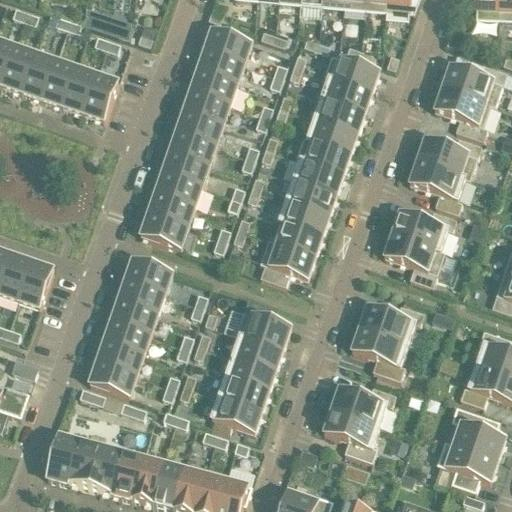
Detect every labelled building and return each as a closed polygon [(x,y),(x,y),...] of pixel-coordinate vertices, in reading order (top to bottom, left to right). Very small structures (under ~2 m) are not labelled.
[(279,0),(278,9),(301,11),(301,0),(279,0)] [(301,0),(301,11),(322,13),(323,0),(301,0)] [(323,0),(322,13),(344,15),(345,0),(323,0)] [(345,0),(344,15),(365,17),(366,0),(345,0)] [(366,0),(365,17),(387,19),(388,0),(366,0)] [(388,0),(387,19),(409,21),(411,0),(388,0)] [(477,0),(476,26),(499,27),(500,0),(477,0)] [(511,0),(500,0),(499,27),(511,27),(511,0)] [(13,24),(25,28),(28,19),(17,15),(13,24)] [(124,27),(86,15),(84,31),(119,43),(124,27)] [(215,29),(221,31),(224,23),(212,18),(209,27),(215,29)] [(28,19),(25,28),(36,32),(39,23),(28,19)] [(56,33),(67,37),(71,27),(59,23),(56,33)] [(71,27),(67,37),(79,41),(82,31),(71,27)] [(213,37),(205,59),(245,73),(252,51),(213,37)] [(261,46),(273,50),(276,42),(264,38),(261,46)] [(141,41),(138,50),(151,54),(153,45),(141,41)] [(276,42),(273,50),(285,54),(288,46),(276,42)] [(95,53),(106,56),(110,47),(98,43),(95,53)] [(450,43),(447,52),(459,56),(462,47),(450,43)] [(304,54),(316,58),(319,49),(307,45),(304,54)] [(110,47),(106,56),(118,60),(121,51),(110,47)] [(0,92),(2,93),(16,54),(0,48),(0,92)] [(319,49),(316,58),(328,62),(331,53),(319,49)] [(347,62),(359,66),(362,57),(350,53),(347,62)] [(2,93),(23,100),(36,61),(16,54),(2,93)] [(362,57),(359,66),(371,70),(373,61),(362,57)] [(205,59),(198,79),(238,93),(245,73),(205,59)] [(23,100),(43,107),(57,68),(36,61),(23,100)] [(298,62),(294,74),(302,77),(306,65),(298,62)] [(387,74),(395,77),(399,65),(391,62),(387,74)] [(325,85),(329,87),(329,86),(372,101),(380,80),(332,63),(325,85)] [(503,72),(511,74),(511,65),(506,64),(503,72)] [(43,107),(63,114),(77,75),(57,68),(43,107)] [(278,71),(274,83),(284,86),(288,75),(278,71)] [(451,74),(443,96),(491,113),(495,115),(507,80),(484,72),(480,84),(451,74)] [(302,77),(294,74),(290,86),(298,89),(302,77)] [(63,114),(84,121),(98,82),(77,75),(63,114)] [(198,79),(191,100),(231,113),(238,93),(198,79)] [(98,82),(84,121),(105,129),(119,89),(98,82)] [(284,86),(274,83),(271,94),(280,97),(284,86)] [(329,86),(329,87),(322,106),(365,121),(372,101),(329,86)] [(491,113),(443,96),(435,119),(460,127),(456,139),(484,148),(488,136),(483,135),(491,113)] [(191,100),(184,120),(224,134),(231,113),(191,100)] [(284,103),(280,115),(288,117),(292,106),(284,103)] [(322,106),(315,127),(358,142),(365,121),(322,106)] [(264,112),(260,123),(270,127),(274,115),(264,112)] [(288,117),(280,115),(276,126),(284,129),(288,117)] [(184,120),(177,140),(217,154),(224,134),(184,120)] [(270,127),(260,123),(256,135),(266,138),(270,127)] [(315,127),(309,146),(308,147),(351,162),(358,142),(315,127)] [(177,140),(170,161),(210,175),(217,154),(177,140)] [(511,158),(511,143),(505,142),(501,155),(511,159),(511,158)] [(270,143),(266,155),(274,158),(278,146),(270,143)] [(296,167),(301,169),(301,168),(344,182),(351,162),(308,147),(309,146),(304,145),(296,167)] [(426,147),(418,169),(466,186),(466,187),(470,188),(482,153),(459,145),(455,157),(426,147)] [(250,153),(246,164),(256,168),(259,156),(250,153)] [(274,158),(266,155),(262,167),(270,170),(274,158)] [(170,161),(163,181),(203,195),(210,175),(170,161)] [(256,168),(246,164),(242,176),(252,179),(256,168)] [(301,168),(301,169),(294,188),(337,203),(344,182),(301,168)] [(466,186),(418,169),(410,192),(439,202),(435,213),(459,221),(463,209),(458,208),(466,187),(466,186)] [(163,181),(156,202),(196,215),(203,195),(163,181)] [(256,184),(252,196),(260,199),(264,187),(256,184)] [(294,188),(287,208),(330,223),(337,203),(294,188)] [(236,194),(232,205),(241,208),(245,197),(236,194)] [(260,199),(252,196),(248,208),(256,211),(260,199)] [(156,202),(149,222),(189,236),(196,215),(156,202)] [(241,208),(232,205),(228,216),(238,220),(241,208)] [(287,208),(280,229),(323,244),(330,223),(287,208)] [(400,220),(393,242),(441,259),(441,258),(448,237),(453,238),(457,226),(434,218),(430,230),(400,220)] [(189,236),(149,222),(141,243),(181,257),(189,236)] [(242,225),(238,237),(246,240),(250,228),(242,225)] [(280,229),(274,248),(273,249),(316,264),(323,244),(280,229)] [(222,235),(218,246),(227,249),(231,238),(222,235)] [(246,240),(238,237),(234,249),(242,252),(246,240)] [(441,259),(393,242),(385,265),(414,275),(410,286),(433,295),(445,260),(441,258),(441,259)] [(227,249),(218,246),(214,257),(223,261),(227,249)] [(273,249),(274,248),(269,247),(261,271),(265,273),(261,285),(286,293),(290,281),(308,288),(316,264),(273,249)] [(0,298),(13,262),(0,257),(0,298)] [(0,298),(0,301),(19,309),(33,269),(13,262),(0,298)] [(134,267),(126,288),(166,302),(173,280),(134,267)] [(33,269),(19,309),(41,316),(54,276),(33,269)] [(511,283),(504,281),(492,315),(511,321),(511,283)] [(126,288),(119,309),(159,322),(166,302),(126,288)] [(199,301),(195,312),(205,315),(208,304),(199,301)] [(119,309),(112,329),(152,343),(159,322),(119,309)] [(205,315),(195,312),(191,324),(201,327),(205,315)] [(368,314),(360,337),(408,353),(416,331),(420,333),(425,320),(401,312),(397,324),(368,314)] [(205,333),(213,335),(218,322),(209,319),(205,333)] [(236,343),(240,345),(241,344),(284,359),(292,335),(244,319),(236,343)] [(112,329),(105,349),(145,363),(152,343),(112,329)] [(0,342),(7,345),(10,336),(0,332),(0,342)] [(10,336),(7,345),(18,349),(21,340),(10,336)] [(408,353),(360,337),(353,359),(377,367),(373,379),(401,389),(406,375),(401,373),(408,353)] [(484,353),(477,374),(511,385),(511,360),(508,359),(511,348),(511,347),(484,338),(480,352),(484,353)] [(202,340),(198,352),(207,355),(211,343),(202,340)] [(185,342),(181,353),(190,356),(194,345),(185,342)] [(241,344),(240,345),(234,364),(277,379),(284,359),(241,344)] [(105,349),(98,370),(138,384),(145,363),(105,349)] [(207,355),(198,352),(194,364),(202,367),(207,355)] [(190,356),(181,353),(177,364),(187,368),(190,356)] [(234,364),(227,385),(270,399),(277,379),(234,364)] [(12,379),(35,387),(39,374),(23,369),(16,367),(12,379)] [(138,384),(98,370),(90,391),(130,405),(138,384)] [(511,385),(477,374),(470,396),(465,394),(461,407),(484,414),(488,403),(511,411),(511,385)] [(188,381),(184,393),(193,396),(197,384),(188,381)] [(171,383),(167,394),(176,397),(180,386),(171,383)] [(227,385),(220,405),(263,420),(270,399),(227,385)] [(0,391),(0,418),(21,425),(30,402),(0,391)] [(193,396),(184,393),(180,405),(188,408),(193,396)] [(176,397),(167,394),(163,405),(172,409),(176,397)] [(340,396),(332,418),(380,435),(388,412),(392,414),(396,402),(373,394),(369,406),(340,396)] [(80,404),(92,408),(95,399),(89,397),(83,395),(80,404)] [(95,399),(92,408),(103,412),(106,403),(95,399)] [(263,420),(220,405),(212,426),(255,441),(263,420)] [(121,419),(133,423),(136,413),(125,409),(121,419)] [(136,413),(133,423),(144,426),(147,417),(136,413)] [(461,433),(454,452),(454,453),(498,468),(506,446),(496,442),(500,429),(457,414),(452,430),(461,433)] [(164,428),(175,431),(178,422),(167,418),(164,428)] [(380,435),(332,418),(324,440),(349,449),(345,461),(373,470),(378,457),(373,455),(380,435)] [(178,422),(175,431),(186,435),(189,426),(178,422)] [(70,491),(70,490),(82,445),(58,438),(51,458),(55,459),(48,485),(70,491)] [(203,447),(214,451),(217,442),(206,438),(203,447)] [(217,442),(214,451),(226,455),(229,446),(217,442)] [(70,490),(91,496),(103,450),(82,445),(70,490)] [(235,459),(246,462),(250,453),(238,449),(235,459)] [(454,453),(454,452),(445,449),(437,472),(456,479),(452,492),(476,500),(480,487),(491,491),(498,468),(454,453)] [(91,496),(112,501),(124,456),(103,450),(91,496)] [(112,501),(133,507),(145,462),(124,456),(112,501)] [(298,468),(314,473),(318,461),(302,456),(298,468)] [(133,507),(151,511),(153,511),(165,471),(145,465),(146,462),(145,462),(133,507)] [(153,511),(175,511),(185,476),(165,471),(153,511)] [(175,511),(198,511),(206,482),(185,476),(175,511)] [(400,490),(413,494),(416,484),(403,480),(400,490)] [(198,511),(220,511),(227,487),(206,482),(198,511)] [(227,487),(220,511),(246,511),(253,494),(227,487)] [(291,494),(284,511),(332,511),(334,509),(291,494)] [(463,509),(472,511),(483,511),(485,508),(466,501),(463,509)]
